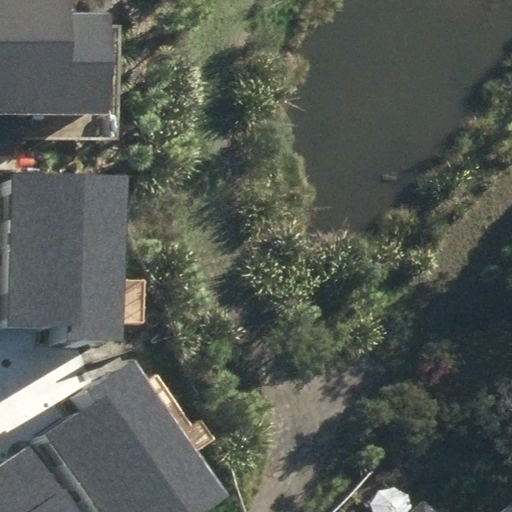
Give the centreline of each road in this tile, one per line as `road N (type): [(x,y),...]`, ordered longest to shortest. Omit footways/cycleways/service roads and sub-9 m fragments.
road 1 (track): [(306,452),(262,380),(214,256),(227,71),(247,0)]
road 2 (track): [(511,194),(454,250),(383,351)]
road 3 (track): [(267,511),(334,406),(383,351)]
